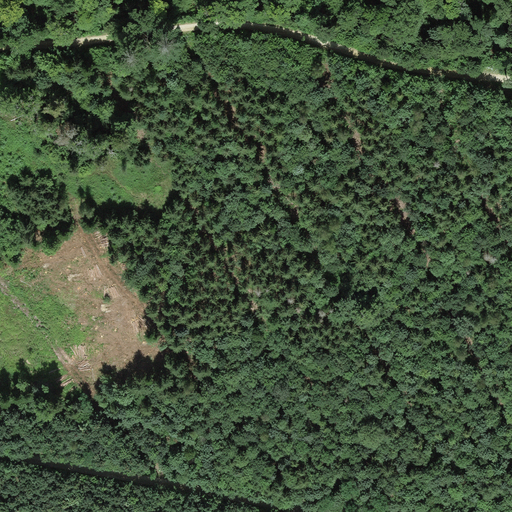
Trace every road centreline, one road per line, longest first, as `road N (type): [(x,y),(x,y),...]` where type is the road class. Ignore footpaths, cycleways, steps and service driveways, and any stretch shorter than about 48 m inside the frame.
road 1 (track): [(0,46),(245,25),(469,75)]
road 2 (track): [(339,511),(0,450)]
